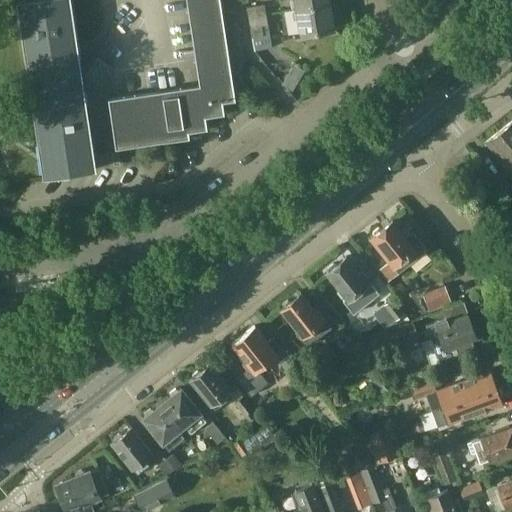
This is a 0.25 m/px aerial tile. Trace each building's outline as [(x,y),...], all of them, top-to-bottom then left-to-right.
[(93,169),(91,157),(79,75),(85,73),(100,84),(111,69),(96,57),(90,65),(81,67),(78,67),(76,54),(74,38),(67,0),(29,0),(17,2),(34,116),(35,125),(43,176),(63,173),(64,174),(73,173),(73,172),(93,169)] [(185,0),(198,86),(197,87),(197,88),(203,87),(205,94),(182,97),(181,91),(183,90),(182,89),(107,100),(114,150),(188,139),(187,133),(206,130),(204,118),(223,115),(221,103),(234,101),(218,0),(185,0)] [(329,4),(328,0),(293,0),(295,10),(329,4)] [(329,4),(295,10),(299,35),(333,29),(329,4)] [(248,18),(265,15),(264,5),(246,8),(248,18)] [(265,15),(248,18),(251,38),(262,36),(261,27),(267,25),(265,15)] [(511,122),(500,132),(511,147),(511,122)] [(511,147),(500,132),(485,144),(511,176),(511,147)] [(411,232),(404,237),(391,220),(381,229),(377,229),(373,232),(372,236),(369,238),(398,273),(426,250),(411,232)] [(344,298),(346,300),(353,310),(374,293),(366,284),(369,282),(360,272),(358,274),(345,258),(336,265),(332,264),(327,269),(327,272),(325,274),(336,288),(335,293),(339,298),(344,298)] [(449,302),(444,288),(422,297),(427,310),(449,302)] [(281,309),(279,310),(308,345),(330,328),(323,320),(324,319),(316,309),(313,311),(300,294),(291,301),(287,300),(281,305),(281,309)] [(382,306),(394,321),(404,313),(392,298),(382,306)] [(430,369),(440,366),(475,352),(470,339),(474,338),(465,315),(446,322),(445,318),(433,322),(433,324),(425,327),(429,337),(420,341),(430,369)] [(412,323),(368,339),(373,353),(417,337),(412,323)] [(253,327),(230,345),(242,359),(242,365),(246,370),(251,370),(253,373),(276,355),(275,354),(281,348),(272,337),(265,342),(253,327)] [(291,353),(278,362),(295,383),(308,373),(291,353)] [(366,355),(357,363),(381,393),(390,385),(366,355)] [(190,381),(209,405),(214,411),(226,401),(233,396),(228,390),(229,389),(209,365),(200,372),(197,372),(192,376),(192,378),(190,381)] [(424,395),(430,411),(493,387),(492,383),(493,379),(492,375),(489,374),(487,371),(439,389),(439,390),(424,395)] [(419,398),(418,397),(422,395),(422,393),(434,388),(430,378),(407,387),(412,400),(419,398)] [(498,391),(494,390),(493,387),(430,411),(436,427),(452,422),(500,404),(498,400),(500,396),(498,391)] [(161,403),(181,428),(184,426),(191,434),(206,421),(180,388),(178,390),(175,389),(169,394),(170,397),(161,403)] [(242,397),(234,403),(248,422),(253,418),(249,412),(252,409),(242,397)] [(178,431),(181,428),(161,403),(153,410),(150,409),(144,414),(145,417),(142,419),(168,451),(184,439),(178,431)] [(212,422),(205,428),(216,442),(224,436),(212,422)] [(481,438),(471,441),(467,443),(471,454),(476,452),(479,462),(489,459),(490,461),(511,452),(511,435),(509,426),(481,437),(481,438)] [(113,442),(111,443),(132,469),(151,454),(131,427),(122,435),(118,434),(114,438),(113,442)] [(396,456),(386,427),(367,433),(377,463),(396,456)] [(441,440),(445,450),(447,455),(460,450),(454,435),(441,440)] [(250,449),(241,437),(231,444),(240,456),(250,449)] [(362,463),(352,451),(350,449),(340,459),(352,472),(362,463)] [(456,480),(447,455),(447,456),(445,450),(431,456),(443,485),(456,480)] [(74,476),(55,484),(57,487),(55,490),(57,496),(61,497),(65,509),(71,506),(73,511),(89,511),(93,510),(89,503),(99,499),(99,497),(108,494),(98,469),(88,472),(88,471),(84,472),(81,471),(76,473),(74,476)] [(165,479),(133,496),(142,511),(174,495),(165,479)] [(498,485),(486,490),(494,511),(498,511),(507,509),(511,507),(511,479),(498,485)] [(463,501),(482,493),(477,481),(458,489),(463,501)] [(344,511),(332,482),(316,489),(325,511),(344,511)] [(324,511),(313,484),(293,492),(300,511),(324,511)] [(413,511),(409,502),(395,507),(387,487),(383,488),(386,496),(381,498),(386,510),(386,511),(413,511)] [(426,498),(430,509),(431,511),(459,511),(463,511),(458,498),(453,501),(448,490),(426,498)]
